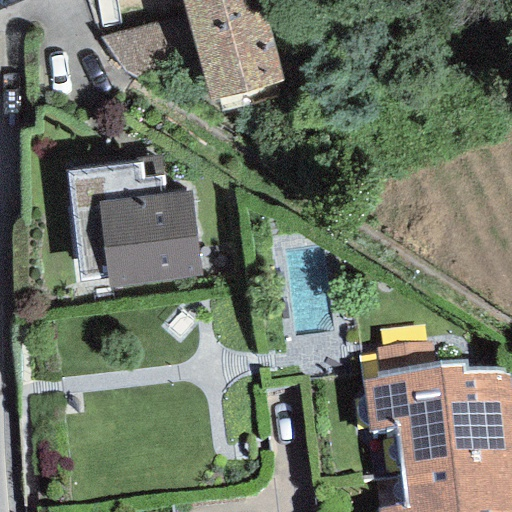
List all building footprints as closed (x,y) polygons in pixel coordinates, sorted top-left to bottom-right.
[(284,81),(261,0),(180,0),(185,16),(204,82),(210,102),(284,81)] [(204,82),(185,16),(99,40),(115,64),(136,80),(164,84),(192,84),(204,82)] [(141,163),(65,173),(79,280),(106,277),(108,290),(201,277),(189,191),(163,194),(161,175),(143,178),(141,163)] [(396,429),(401,475),(511,462),(511,411),(507,368),(468,372),(467,365),(362,377),(368,432),(396,429)] [(511,511),(511,462),(401,475),(404,506),(376,509),(376,511),(511,511)]
